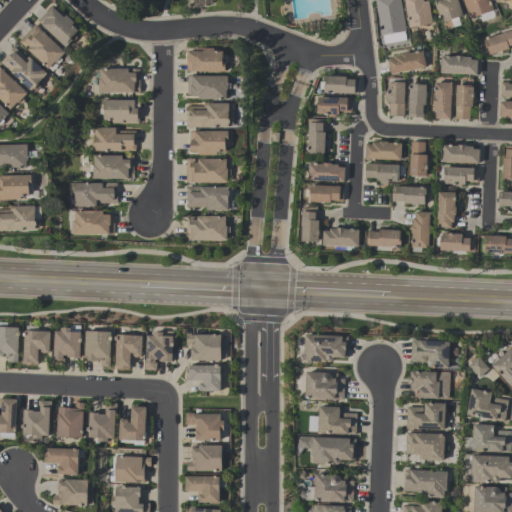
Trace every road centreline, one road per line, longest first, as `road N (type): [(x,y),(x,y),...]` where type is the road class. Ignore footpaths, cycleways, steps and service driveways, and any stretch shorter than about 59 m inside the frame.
road 1 (residential): [(82,0),(158,36),(246,29),(296,56),(362,50)]
road 2 (residential): [(296,56),(283,84),(260,295)]
road 3 (residential): [(362,50),(370,114),(359,126),(351,211),(385,214)]
road 4 (residential): [(251,330),(250,511)]
road 5 (residential): [(271,511),(270,330)]
road 6 (residential): [(158,36),(159,187),(150,209)]
road 7 (residential): [(0,390),(160,395)]
road 8 (residential): [(490,72),(489,220)]
road 9 (residential): [(370,114),(382,128),(511,140)]
road 10 (residential): [(383,370),(377,511)]
road 11 (tertiary): [(0,278),(140,285)]
road 12 (tertiary): [(260,295),(389,298)]
road 13 (tertiary): [(389,298),(511,302)]
road 14 (tertiary): [(140,285),(260,295)]
